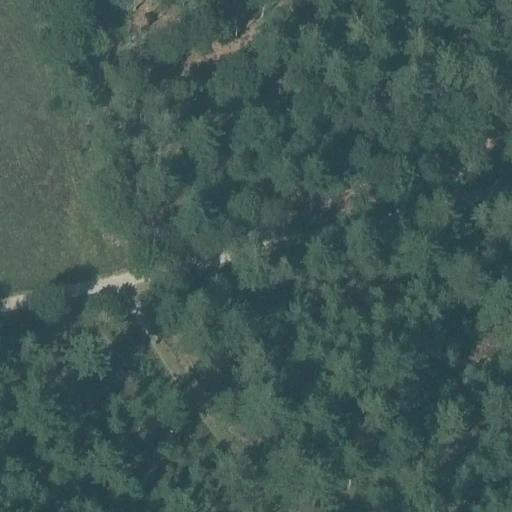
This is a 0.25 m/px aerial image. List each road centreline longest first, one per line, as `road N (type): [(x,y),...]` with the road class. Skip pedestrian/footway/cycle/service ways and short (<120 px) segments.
road 1 (track): [(511,187),(0,304)]
road 2 (track): [(123,277),(174,381),(263,511)]
road 3 (track): [(470,0),(511,146)]
